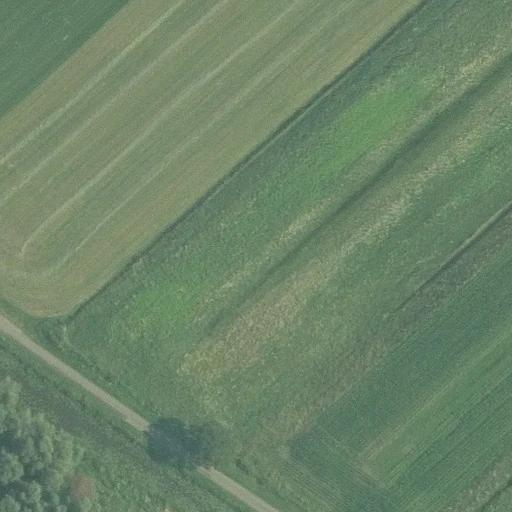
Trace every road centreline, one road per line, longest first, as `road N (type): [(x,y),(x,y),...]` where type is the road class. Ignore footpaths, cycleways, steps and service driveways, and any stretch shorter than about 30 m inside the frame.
road 1 (unclassified): [(272,511),(0,326)]
road 2 (track): [(110,511),(90,471),(0,410)]
